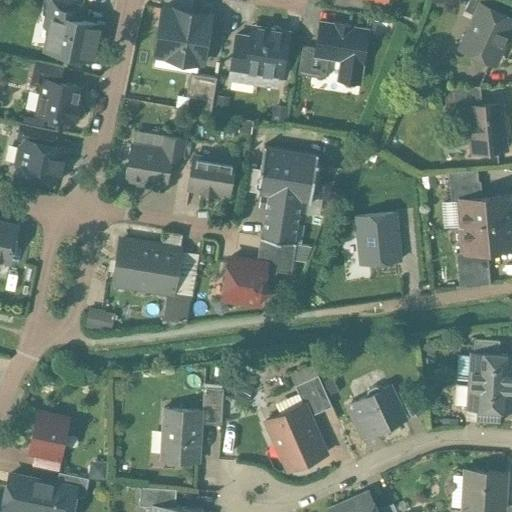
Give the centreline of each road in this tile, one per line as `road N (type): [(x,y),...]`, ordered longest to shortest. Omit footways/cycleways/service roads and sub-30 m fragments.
road 1 (residential): [(511,443),(441,439),(302,499),(242,499)]
road 2 (residential): [(91,189),(131,0)]
road 3 (residential): [(36,341),(71,332),(97,213)]
road 4 (residential): [(97,213),(233,233)]
road 5 (residential): [(36,341),(35,312),(60,210)]
